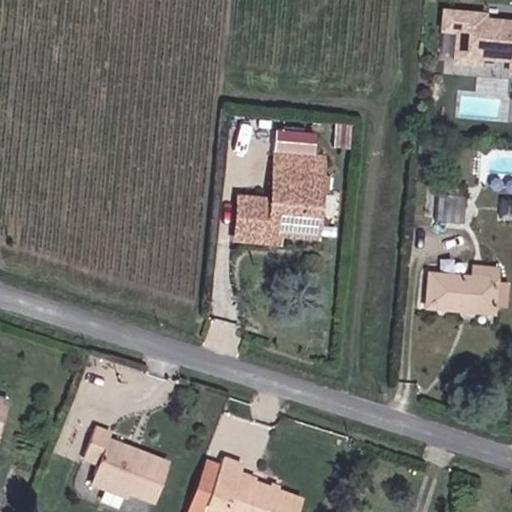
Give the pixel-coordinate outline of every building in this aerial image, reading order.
[(482,16),(443,13),(441,31),(456,32),(453,62),(478,64),(478,57),(510,60),(509,72),(511,72),(511,23),(482,21),(482,16)] [(511,118),(511,95),(465,92),(463,114),(511,118)] [(331,148),(348,150),(350,126),(334,124),(331,148)] [(307,208),(317,209),(321,158),(273,154),(269,200),(236,197),(233,240),(265,243),(266,235),(278,236),(304,238),(307,208)] [(441,187),(441,195),(461,196),(461,189),(441,187)] [(461,196),(441,195),(436,194),(434,223),(462,225),(465,196),(461,196)] [(307,208),(304,238),(314,239),(317,209),(307,208)] [(266,235),(265,243),(277,245),(278,236),(266,235)] [(493,306),(495,286),(496,270),(472,268),(471,279),(428,275),(424,308),(492,314),(493,306)] [(506,287),(495,286),(493,306),(504,307),(506,287)] [(112,435),(93,427),(80,459),(96,465),(89,483),(126,497),(127,493),(153,503),(168,465),(109,442),(112,435)] [(219,467),(201,511),(296,511),(301,500),(238,477),(242,467),(221,459),(219,467)] [(201,511),(219,467),(204,462),(183,511),(201,511)]
